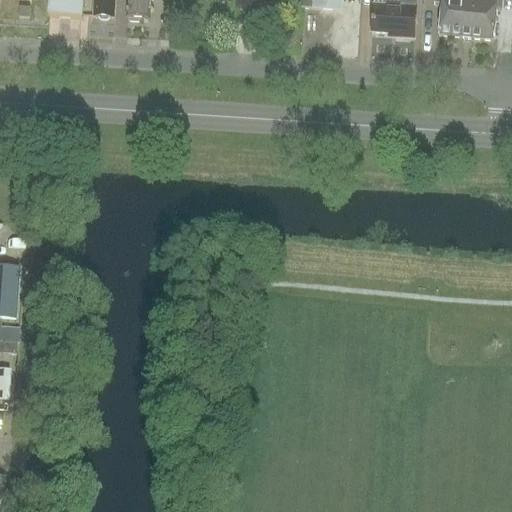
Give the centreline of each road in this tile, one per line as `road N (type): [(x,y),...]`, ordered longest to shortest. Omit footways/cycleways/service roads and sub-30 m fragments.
road 1 (unclassified): [(509,84),(0,53)]
road 2 (unclassified): [(508,134),(0,102)]
